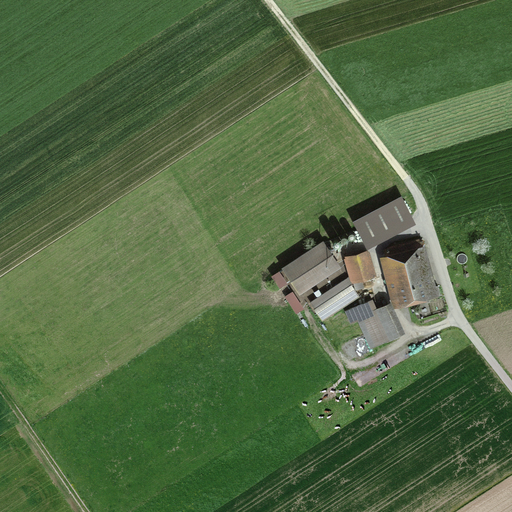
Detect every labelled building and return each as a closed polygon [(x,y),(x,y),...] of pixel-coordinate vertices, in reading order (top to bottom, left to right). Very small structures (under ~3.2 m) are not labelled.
[(377,225),(361,229),(365,243),(380,239),(377,225)] [(422,239),(384,249),(397,302),(435,293),(422,239)] [(299,290),(337,265),(322,241),(283,266),(299,290)] [(367,250),(347,256),(356,288),(363,286),(361,276),(373,273),(367,250)] [(321,319),(356,295),(343,276),(308,300),(321,319)] [(401,334),(386,303),(369,311),(365,302),(349,309),(354,321),(359,319),(372,347),(401,334)]
